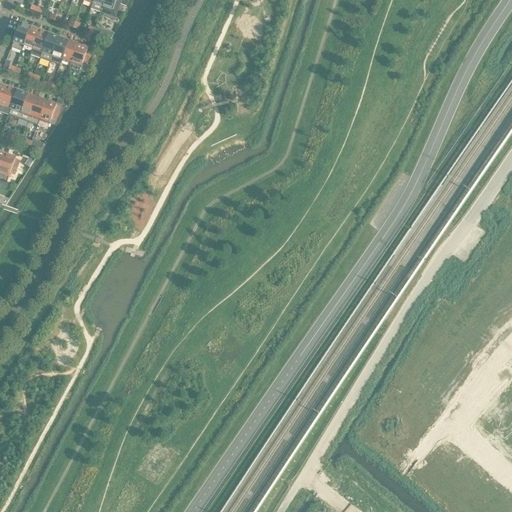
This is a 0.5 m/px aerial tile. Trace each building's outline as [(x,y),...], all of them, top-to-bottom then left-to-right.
[(83,0),(92,3),(90,9),(91,9),(93,0),(83,0)] [(93,0),(91,9),(100,12),(104,0),(93,0)] [(104,0),(100,12),(101,12),(103,7),(112,10),(114,7),(119,8),(120,4),(126,7),(128,0),(104,0)] [(20,24),(11,48),(21,52),(30,27),(20,24)] [(30,27),(21,52),(22,52),(24,46),(33,50),(40,31),(30,27)] [(96,34),(104,37),(106,31),(98,28),(96,34)] [(33,50),(31,55),(40,59),(49,34),(40,31),(33,50)] [(49,34),(40,59),(50,62),(59,38),(49,34)] [(59,38),(50,62),(59,66),(68,41),(59,38)] [(68,41),(59,66),(60,66),(62,60),(71,63),(69,69),(78,44),(68,41)] [(78,44),(69,69),(79,73),(83,63),(87,65),(92,51),(88,49),(88,48),(78,44)] [(0,84),(0,105),(1,106),(8,87),(0,84)] [(1,106),(0,109),(0,112),(8,115),(9,115),(18,91),(8,87),(1,106)] [(18,91),(9,115),(18,119),(27,94),(18,91)] [(27,94),(18,119),(28,122),(37,98),(27,94)] [(37,98),(28,122),(38,126),(46,101),(37,98)] [(46,101),(38,126),(40,120),(50,124),(51,120),(56,122),(61,108),(56,106),(57,105),(46,101)] [(5,155),(0,169),(0,180),(7,183),(10,173),(15,175),(20,161),(15,159),(16,158),(5,155)] [(511,380),(474,426),(491,440),(511,414),(511,380)] [(437,463),(434,467),(444,476),(451,467),(449,466),(459,454),(449,445),(435,462),(437,463)] [(464,475),(456,485),(470,497),(487,477),(478,470),(469,480),(464,475)] [(487,477),(470,497),(485,509),(493,500),(487,495),(496,485),(487,477)] [(501,506),(495,511),(511,511),(511,503),(506,511),(501,506)]
